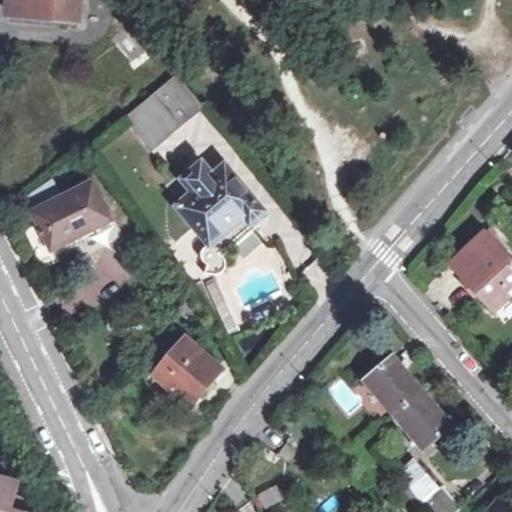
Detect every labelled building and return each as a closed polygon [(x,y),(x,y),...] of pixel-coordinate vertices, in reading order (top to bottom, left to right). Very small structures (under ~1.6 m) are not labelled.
[(21,15),(22,0),(11,0),(11,14),(21,15)] [(80,0),(22,0),(21,15),(78,20),(80,0)] [(157,71),(153,75),(163,87),(126,118),(153,149),(205,109),(178,75),(161,54),(150,63),(157,71)] [(204,172),(200,176),(193,182),(197,187),(199,189),(183,204),(181,200),(176,204),(209,243),(202,248),(200,251),(200,253),(199,256),(200,259),(201,262),(204,265),(208,266),(211,265),(214,263),(256,228),(270,217),(227,166),(226,167),(211,179),(204,172)] [(62,197),(54,179),(31,197),(52,244),(109,219),(93,184),(62,197)] [(454,266),(497,312),(511,298),(511,261),(493,243),(501,235),(495,229),(454,266)] [(215,278),(206,282),(231,337),(240,333),(215,278)] [(223,370),(186,336),(154,371),(191,405),(223,370)] [(364,380),(424,450),(452,425),(393,356),(364,380)] [(333,392),(345,414),(360,406),(348,384),(333,392)] [(0,481),(0,511),(28,511),(29,509),(15,505),(20,487),(0,481)] [(449,496),(427,511),(459,511),(461,511),(449,496)]
